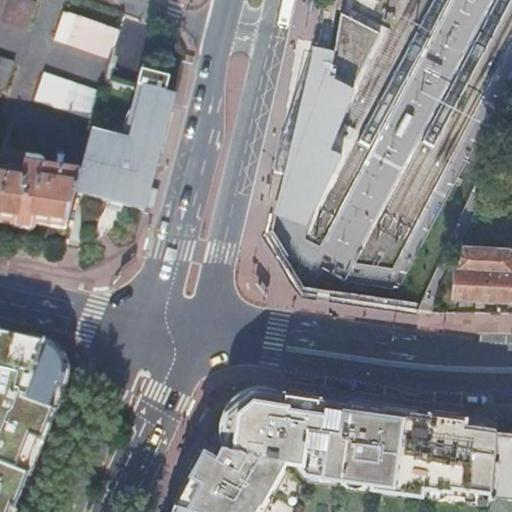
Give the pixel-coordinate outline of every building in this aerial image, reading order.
[(36,5),(20,0),(0,0),(0,22),(27,32),(36,5)] [(108,61),(117,34),(63,15),(54,42),(108,61)] [(324,61),(320,74),(348,87),(377,33),(339,16),(332,51),(330,63),(324,61)] [(311,52),(312,47),(303,45),(265,213),(275,216),(285,175),(286,162),(287,157),(287,154),(288,151),(289,147),(290,142),(291,138),(292,133),(293,129),(294,124),(295,118),(296,114),(298,107),(299,101),(304,81),(305,77),(306,72),(307,67),(308,63),(310,58),(311,52)] [(307,67),(306,72),(305,77),(304,81),(299,101),(298,107),(296,114),(295,118),(294,124),(293,129),(292,133),(291,138),(290,142),(289,147),(288,151),(287,154),(287,157),(286,162),(285,175),(275,216),(288,219),(301,222),(306,223),(329,184),(339,167),(347,154),(336,152),(323,149),(326,142),(328,135),(330,130),(339,110),(348,87),(320,74),(324,61),(330,63),(332,51),(312,47),(311,52),(310,58),(308,63),(307,67)] [(12,64),(0,60),(0,89),(2,91),(12,64)] [(143,213),(173,96),(166,94),(169,82),(143,74),(137,89),(144,90),(144,93),(129,147),(122,145),(90,136),(80,177),(75,195),(143,213)] [(98,95),(44,76),(34,101),(91,122),(98,95)] [(144,90),(137,89),(122,145),(129,147),(144,93),(144,90)] [(65,232),(75,195),(80,177),(40,170),(41,164),(25,161),(22,177),(0,173),(0,225),(12,228),(12,229),(34,233),(35,227),(65,232)] [(456,269),(511,272),(511,255),(508,250),(464,248),(457,254),(456,269)] [(511,272),(456,269),(455,269),(453,299),(511,302),(511,272)] [(0,327),(0,511),(35,511),(91,356),(0,327)] [(204,448),(175,503),(209,511),(253,511),(259,501),(261,501),(265,493),(268,488),(282,464),(285,459),(308,462),(307,471),(308,471),(337,475),(345,476),(364,479),(374,480),(375,473),(421,479),(420,483),(450,487),(450,483),(474,487),(490,489),(496,418),(373,401),(263,385),(255,386),(249,387),(242,390),(235,395),(229,400),(225,406),(222,413),(220,421),(219,429),(220,437),(222,443),(219,449),(216,455),(210,452),(204,448)] [(490,489),(487,511),(511,511),(511,418),(496,418),(490,489)] [(282,464),(268,488),(274,492),(288,467),(282,464)] [(337,475),(308,471),(307,480),(336,484),(337,475)] [(374,480),(374,482),(422,489),(424,492),(425,494),(428,495),(432,497),(436,497),(440,497),(443,495),(446,492),(473,496),(474,487),(450,483),(450,487),(420,483),(421,479),(375,473),(374,480)] [(364,479),(345,476),(346,477),(346,480),(348,483),(352,485),(355,486),(358,485),(361,483),(363,481),(364,479)] [(259,501),(253,511),(262,511),(272,496),(265,493),(261,501),(259,501)] [(207,511),(174,503),(170,511),(207,511)]
